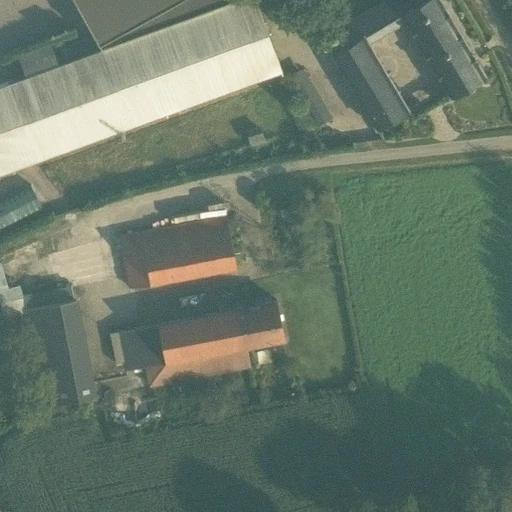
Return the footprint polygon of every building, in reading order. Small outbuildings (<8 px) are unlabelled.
[(74,0),(101,48),(64,61),(56,64),(49,43),(18,54),(25,75),(0,84),(0,172),(281,69),(255,0),(232,0),(231,0),(74,0)] [(385,0),(322,37),(376,127),(407,108),(368,41),(405,18),(450,95),(484,75),(440,0),(385,0)] [(0,198),(0,223),(40,208),(32,186),(0,198)] [(227,215),(120,236),(130,287),(236,267),(227,215)] [(49,403),(94,395),(74,284),(29,292),(49,403)] [(164,362),(144,366),(148,387),(249,367),(245,346),(284,339),(276,300),(157,323),(164,362)] [(119,331),(109,333),(116,364),(124,363),(119,331)]
